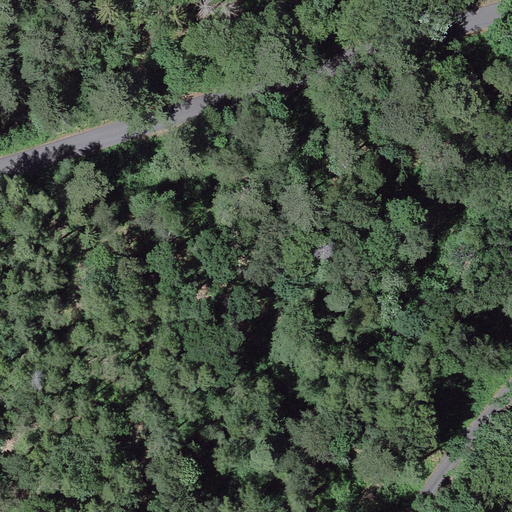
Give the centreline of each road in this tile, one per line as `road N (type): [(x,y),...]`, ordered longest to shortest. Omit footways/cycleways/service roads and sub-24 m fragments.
road 1 (unclassified): [(0,170),(511,9)]
road 2 (unclassified): [(511,390),(417,511)]
